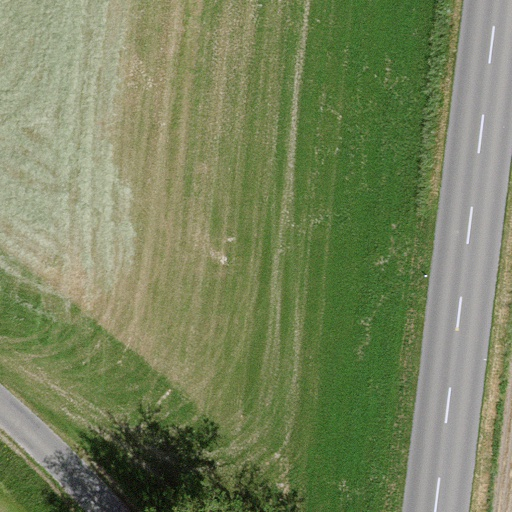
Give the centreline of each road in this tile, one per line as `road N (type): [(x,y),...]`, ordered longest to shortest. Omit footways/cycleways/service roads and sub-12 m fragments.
road 1 (secondary): [(434,511),(496,0)]
road 2 (unclassified): [(107,511),(0,405)]
